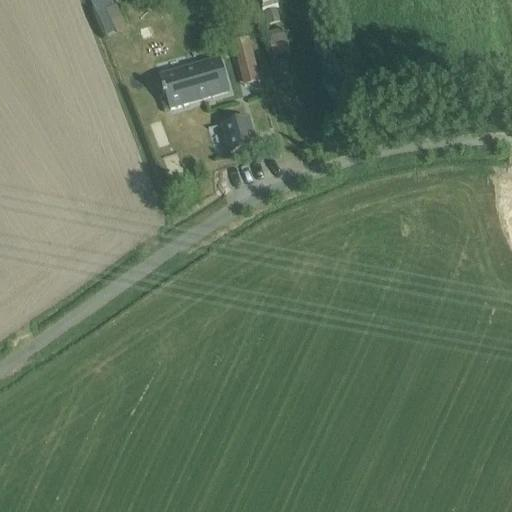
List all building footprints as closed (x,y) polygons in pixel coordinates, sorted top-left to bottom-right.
[(103,18),(113,34),(126,26),(117,10),(103,18)] [(283,29),(267,34),(273,58),(290,54),(286,35),(285,36),(283,29)] [(245,90),(262,85),(250,43),(233,47),(245,90)] [(431,58),(415,60),(418,72),(433,70),(431,58)] [(239,101),(235,77),(219,80),(217,67),(161,76),(167,113),(239,101)] [(229,158),(256,149),(247,121),(220,130),(229,158)] [(218,130),(206,135),(212,155),(225,151),(218,130)] [(216,175),(235,169),(231,159),(213,165),(216,175)]
